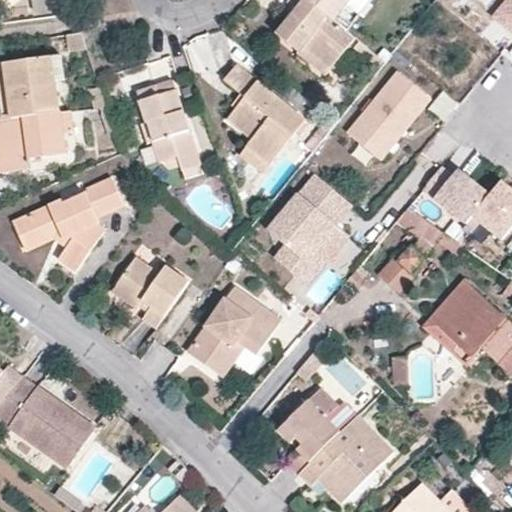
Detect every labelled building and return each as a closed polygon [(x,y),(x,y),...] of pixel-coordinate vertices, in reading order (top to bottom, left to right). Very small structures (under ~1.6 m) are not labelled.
[(356,38),(335,21),(308,0),(290,0),(288,3),(297,10),(277,35),(300,55),(308,45),(335,67),(356,38)] [(308,0),(335,21),(352,0),(308,0)] [(511,0),(510,0),(497,16),(511,28),(511,0)] [(82,35),(66,37),(69,53),(87,50),(82,35)] [(326,77),(335,67),(308,45),(300,55),(326,77)] [(62,57),(53,58),(56,81),(65,79),(62,57)] [(53,58),(6,65),(14,120),(60,113),(61,113),(56,81),(53,58)] [(14,120),(6,65),(0,65),(0,94),(1,99),(0,98),(0,121),(3,121),(14,120)] [(296,112),(238,66),(226,82),(246,98),(229,120),(253,141),(247,148),(271,167),(295,138),(283,128),(296,112)] [(430,99),(397,72),(346,133),(380,160),(430,99)] [(138,93),(148,123),(149,122),(155,141),(154,141),(161,164),(179,158),(181,166),(183,166),(184,171),(202,166),(173,81),(138,93)] [(428,107),(444,120),(460,101),(444,88),(428,107)] [(95,108),(106,107),(100,89),(90,92),(95,108)] [(74,133),(72,111),(62,113),(65,134),(74,133)] [(308,122),(296,112),(283,128),(295,138),(308,122)] [(65,134),(62,113),(61,113),(60,113),(14,120),(3,121),(0,121),(0,139),(1,139),(4,174),(33,171),(33,160),(68,155),(65,134)] [(149,122),(148,123),(143,124),(148,143),(154,141),(155,141),(149,122)] [(271,167),(247,148),(241,155),(264,175),(271,167)] [(179,158),(161,164),(170,170),(181,166),(179,158)] [(202,166),(184,171),(186,180),(204,174),(202,166)] [(442,167),(425,189),(468,223),(474,216),(491,195),(459,170),(454,176),(442,167)] [(351,205),(315,175),(268,231),(285,245),(275,258),(294,274),(311,253),(324,264),(342,243),(329,232),(335,225),(351,205)] [(15,222),(26,247),(60,231),(73,241),(68,249),(61,260),(77,272),(106,230),(102,228),(97,218),(125,206),(113,179),(86,190),(88,195),(65,205),(63,200),(15,222)] [(491,195),(474,216),(503,240),(511,229),(511,187),(503,180),(491,195)] [(329,232),(342,243),(348,235),(335,225),(329,232)] [(58,241),(68,249),(73,241),(60,231),(26,247),(29,253),(58,241)] [(423,239),(402,261),(412,270),(433,248),(423,239)] [(311,253),(294,274),(307,285),(324,264),(311,253)] [(138,257),(114,292),(138,308),(143,303),(153,309),(145,320),(157,329),(189,282),(167,268),(162,274),(138,257)] [(412,270),(402,261),(400,259),(384,275),(400,289),(415,273),(412,270)] [(473,289),(466,282),(426,327),(452,352),(459,345),(439,326),(473,289)] [(282,319),(236,288),(190,353),(216,372),(239,340),(247,346),(260,355),(282,319)] [(511,323),(473,289),(439,326),(459,345),(472,357),(481,348),(511,375),(511,373),(511,323)] [(224,378),(247,346),(239,340),(216,372),(224,378)] [(310,384),(330,362),(319,352),(299,375),(310,384)] [(392,382),(406,383),(407,356),(393,356),(392,382)] [(0,407),(22,381),(8,369),(3,375),(0,372),(0,407)] [(38,391),(24,379),(22,381),(0,407),(0,424),(61,475),(94,436),(54,403),(50,407),(35,395),(38,391)] [(301,475),(342,434),(328,419),(340,408),(323,390),(281,431),(299,450),(288,462),(301,475)] [(54,403),(38,391),(35,395),(50,407),(54,403)] [(395,453),(359,417),(342,434),(301,475),(312,488),(320,481),(343,504),(395,453)] [(449,511),(442,505),(423,485),(395,511),(449,511)] [(474,511),(455,492),(442,505),(449,511),(474,511)] [(196,511),(182,497),(176,503),(185,511),(196,511)] [(106,511),(96,503),(89,511),(106,511)] [(185,511),(176,503),(166,511),(185,511)]
